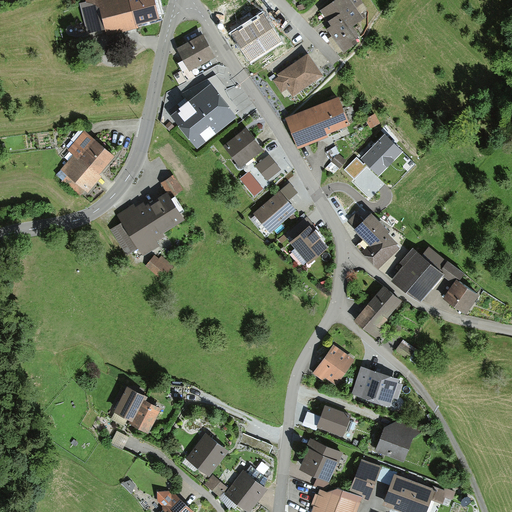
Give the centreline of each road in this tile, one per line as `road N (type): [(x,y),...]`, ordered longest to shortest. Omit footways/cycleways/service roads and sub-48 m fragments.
road 1 (tertiary): [(178,0),(144,139),(124,183),(83,217),(0,239)]
road 2 (residential): [(180,0),(200,12),(276,125),(337,227),(343,253)]
road 3 (residential): [(334,306),(414,381),(483,511)]
road 4 (residential): [(334,306),(293,376),(276,511)]
road 5 (residential): [(343,253),(421,305),(511,330)]
